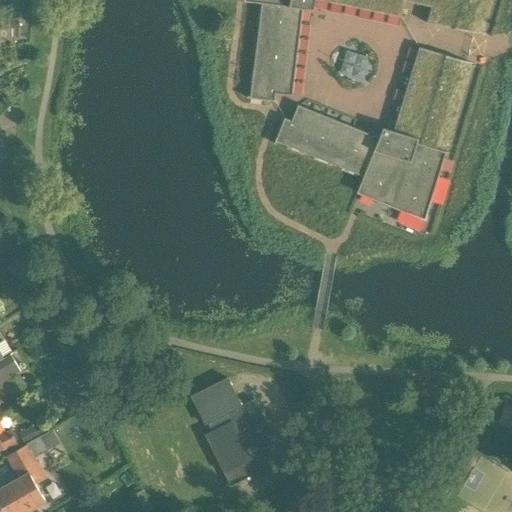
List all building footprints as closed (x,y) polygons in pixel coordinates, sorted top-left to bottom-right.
[(303,8),(304,8),(314,9),(314,0),(321,0),(402,17),(406,0),(432,7),(427,23),(454,28),(459,0),(244,0),(245,1),(262,3),(250,96),(247,96),(247,97),(250,97),(275,101),(276,93),(293,95),(303,8)] [(425,220),(446,152),(420,141),(421,139),(420,139),(446,55),(419,47),(394,131),(383,127),(380,137),(298,105),(292,120),(285,117),(274,143),(276,144),(277,141),(363,176),(357,192),(425,220)] [(19,270),(14,261),(5,266),(11,275),(19,270)] [(11,356),(4,361),(0,362),(0,384),(20,373),(11,356)] [(248,476),(241,464),(246,461),(256,480),(286,464),(254,400),(240,406),(226,378),(191,396),(205,424),(208,422),(212,431),(205,435),(230,485),(248,476)] [(38,437),(32,427),(23,432),(29,442),(38,437)] [(0,434),(0,450),(2,450),(2,449),(16,443),(10,430),(0,434)] [(6,456),(19,479),(0,489),(0,508),(2,511),(24,511),(43,502),(34,485),(45,478),(33,457),(46,450),(39,437),(6,456)] [(135,511),(147,511),(152,510),(142,490),(128,497),(135,511)]
